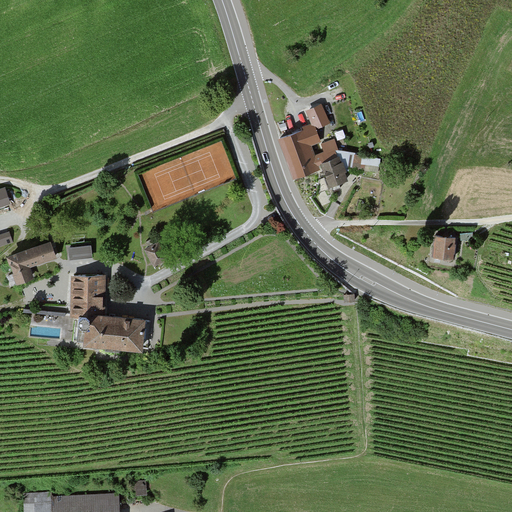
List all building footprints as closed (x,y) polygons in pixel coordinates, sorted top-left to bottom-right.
[(302,130),(280,137),(295,179),(321,170),(320,167),(322,166),(323,164),(320,156),(318,157),(314,146),(323,143),(318,129),(331,125),(323,103),(306,109),(311,124),(301,127),(302,130)] [(334,140),(323,144),(327,154),(320,156),(323,164),(338,158),(335,150),(337,149),(334,140)] [(338,158),(323,164),(322,166),(327,179),(325,179),(328,187),(340,183),(347,180),(345,173),(347,172),(343,162),(342,162),(340,157),(338,158)] [(0,245),(12,241),(7,229),(0,231),(0,205),(10,202),(4,186),(0,187),(0,245)] [(431,256),(451,259),(455,237),(444,235),(435,233),(431,256)] [(28,264),(54,256),(48,238),(6,252),(17,282),(32,277),(29,267),(28,264)] [(155,239),(142,246),(152,262),(164,255),(155,239)] [(71,244),(65,244),(66,260),(92,257),(91,244),(71,246),(71,244)] [(68,318),(72,318),(71,346),(141,349),(143,316),(101,314),(101,310),(103,275),(70,273),(68,318)] [(54,511),(121,511),(120,493),(54,497),(54,511)]
